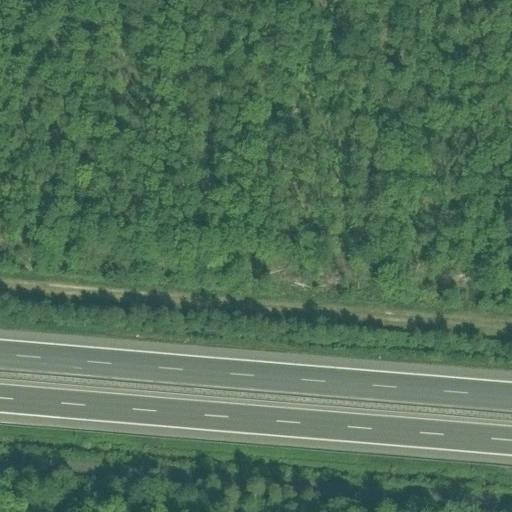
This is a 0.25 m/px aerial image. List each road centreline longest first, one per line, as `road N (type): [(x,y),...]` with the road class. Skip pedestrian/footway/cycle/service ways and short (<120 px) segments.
road 1 (trunk): [(0,401),(511,444)]
road 2 (trunk): [(511,400),(0,357)]
road 3 (track): [(0,290),(511,330)]
